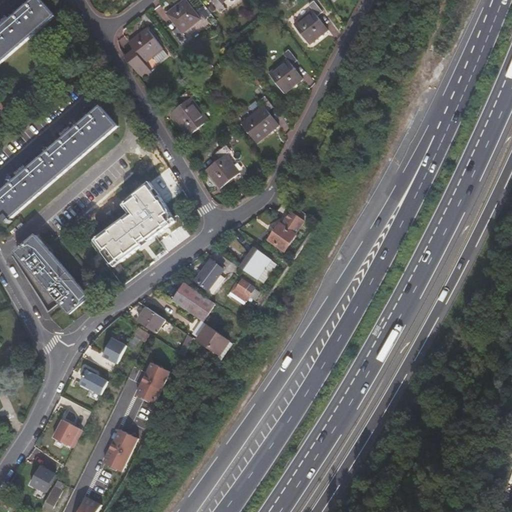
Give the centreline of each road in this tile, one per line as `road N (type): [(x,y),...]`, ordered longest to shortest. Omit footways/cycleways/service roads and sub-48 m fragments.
road 1 (motorway): [(276,511),(362,378),(511,78)]
road 2 (motorway): [(447,127),(431,130),(310,333),(189,511)]
road 3 (motorway): [(447,127),(377,271),(223,511)]
road 4 (motorway): [(316,511),(446,294),(511,162)]
road 5 (residential): [(369,0),(268,199),(219,229)]
road 6 (residential): [(102,36),(219,229)]
road 7 (residential): [(219,229),(79,336),(60,368)]
road 8 (motorway): [(500,0),(447,127)]
road 9 (residential): [(60,368),(0,477)]
